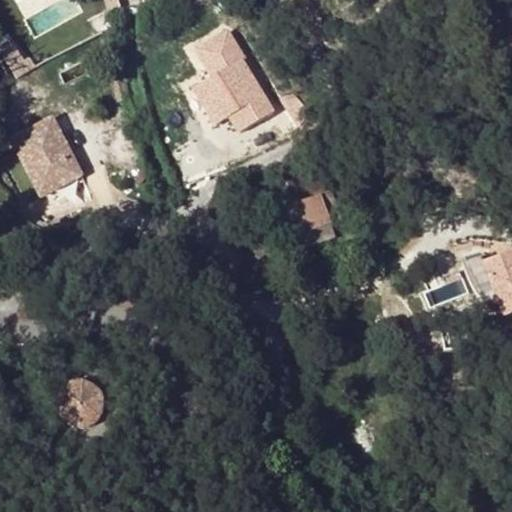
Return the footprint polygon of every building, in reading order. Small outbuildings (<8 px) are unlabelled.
[(211,84),(232,117),(242,133),(274,113),(243,64),(211,84)] [(232,117),(211,84),(199,91),(220,125),(232,117)] [(34,180),(72,160),(53,122),(14,142),(34,180)] [(57,186),(80,175),(72,160),(34,180),(37,186),(52,178),(57,186)] [(304,205),(309,219),(327,212),(332,226),(344,222),(334,194),(304,205)] [(332,226),(327,212),(309,219),(296,224),(306,250),(337,239),(332,226)] [(511,248),(467,263),(477,293),(492,288),(501,314),(511,310),(511,248)] [(85,425),(92,422),(98,417),(101,411),(103,403),(102,396),(99,389),(93,383),(86,380),(78,379),(70,381),(63,385),(59,392),(56,399),(56,407),(59,414),(64,420),(70,424),(78,426),(85,425)]
